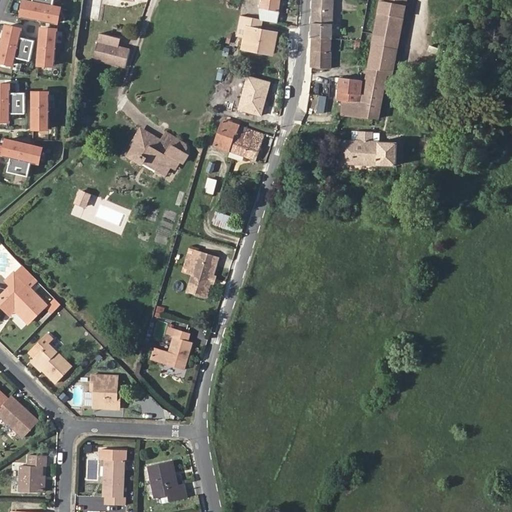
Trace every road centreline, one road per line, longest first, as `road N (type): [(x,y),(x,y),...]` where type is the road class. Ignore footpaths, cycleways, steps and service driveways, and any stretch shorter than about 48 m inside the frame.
road 1 (residential): [(203,428),(206,388),(294,101),(305,0)]
road 2 (residential): [(203,428),(74,422)]
